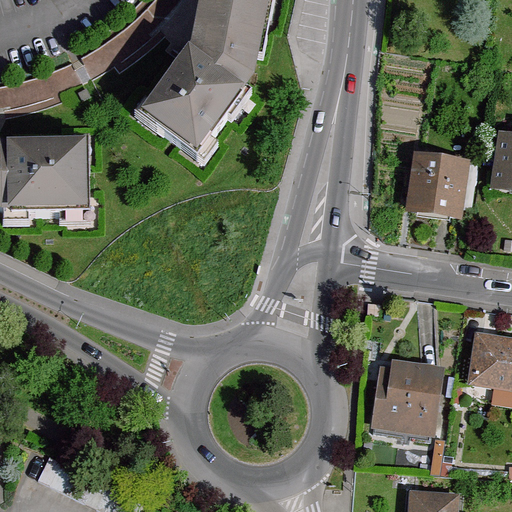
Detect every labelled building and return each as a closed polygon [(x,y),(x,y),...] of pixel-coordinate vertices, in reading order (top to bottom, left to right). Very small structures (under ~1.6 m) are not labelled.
[(268,0),(202,0),(193,52),(145,115),(196,151),(253,77),(268,0)] [(511,139),(503,138),(496,187),(511,189),(511,139)] [(83,210),(81,147),(1,149),(0,148),(0,210),(4,212),(83,210)] [(419,159),(412,210),(459,217),(466,165),(419,159)] [(384,307),(370,305),(368,318),(382,320),(384,307)] [(511,344),(479,340),(473,384),(511,389),(511,344)] [(385,371),(377,427),(433,434),(441,379),(385,371)] [(43,483),(100,511),(142,511),(146,506),(54,461),(43,483)] [(455,511),(456,500),(414,497),(412,511),(455,511)]
